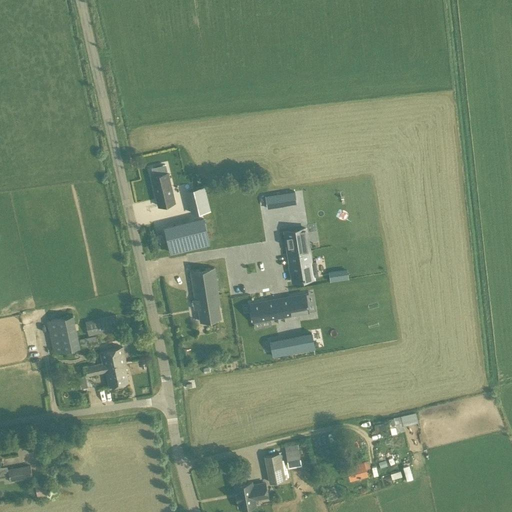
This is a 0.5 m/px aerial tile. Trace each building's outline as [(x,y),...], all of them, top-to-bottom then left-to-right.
[(174,201),(167,172),(151,176),(159,205),(174,201)] [(203,186),(188,190),(194,213),(209,209),(203,186)] [(294,191),(265,196),(267,207),(296,203),(294,191)] [(195,220),(156,229),(163,254),(201,244),(195,220)] [(304,229),(284,232),(287,255),(307,251),(304,229)] [(307,251),(287,255),(291,279),(316,275),(314,261),(309,262),(307,251)] [(214,267),(190,271),(194,299),(193,299),(194,308),(198,308),(200,321),(220,318),(218,304),(220,304),(214,267)] [(326,288),(316,289),(317,298),(327,297),(326,288)] [(307,293),(282,297),(285,315),(310,311),(307,293)] [(276,298),(251,303),(254,320),(279,316),(276,298)] [(53,352),(78,347),(79,349),(99,345),(96,335),(78,339),(73,315),(46,321),(53,352)] [(118,329),(115,315),(85,321),(88,335),(118,329)] [(311,333),(294,336),(297,351),(314,348),(313,344),(311,333)] [(278,339),(270,341),(272,352),(273,356),(281,354),(278,339)] [(127,367),(122,346),(100,351),(102,363),(83,367),(85,376),(106,371),(109,386),(128,381),(125,368),(127,367)] [(405,429),(404,424),(418,421),(416,411),(388,417),(392,432),(405,429)] [(298,449),(285,451),(287,463),(300,460),(298,449)] [(285,480),(280,452),(264,455),(269,483),(285,480)] [(363,461),(346,465),(350,478),(366,474),(363,461)] [(9,480),(32,476),(30,464),(7,468),(9,480)] [(403,465),(407,479),(413,477),(410,464),(403,465)] [(235,484),(236,492),(235,492),(236,498),(237,498),(239,507),(255,504),(254,498),(267,496),(264,482),(251,484),(251,481),(235,484)] [(47,484),(36,485),(37,496),(37,497),(48,496),(48,494),(47,484)]
